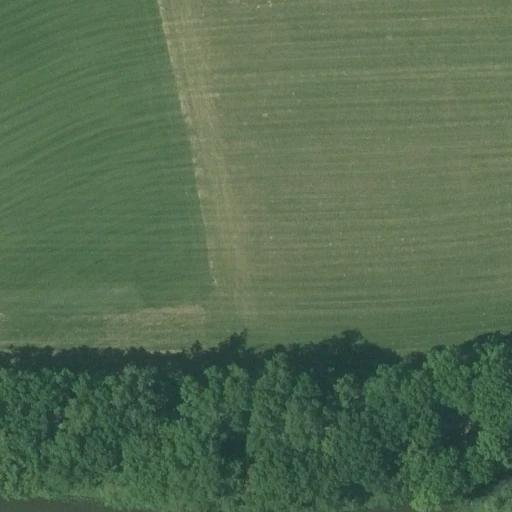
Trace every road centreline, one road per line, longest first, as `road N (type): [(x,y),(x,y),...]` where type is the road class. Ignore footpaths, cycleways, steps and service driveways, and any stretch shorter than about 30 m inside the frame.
road 1 (unclassified): [(511,409),(408,420),(0,418)]
road 2 (track): [(0,476),(278,490)]
